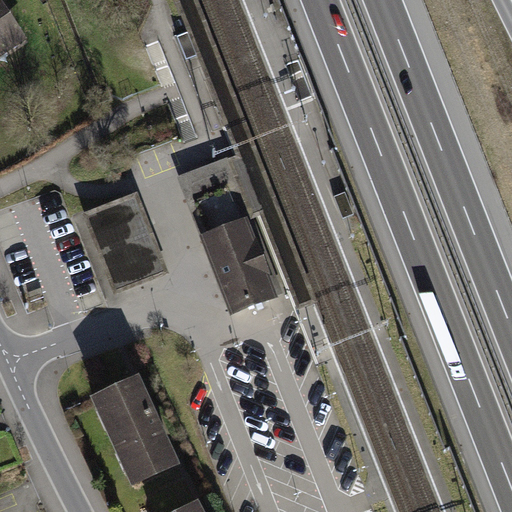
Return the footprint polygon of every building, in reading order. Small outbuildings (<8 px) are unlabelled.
[(198,0),(173,0),(186,34),(188,33),(202,67),(229,140),(236,158),(260,218),(296,312),(318,304),(198,0)] [(0,15),(0,49),(16,39),(0,15)] [(271,297),(269,297),(270,300),(283,295),(254,220),(260,218),(236,158),(231,160),(230,158),(177,179),(203,246),(207,245),(206,243),(244,228),(254,251),(258,249),(267,272),(262,274),(271,297)] [(112,293),(167,273),(137,192),(82,212),(112,293)] [(215,266),(233,312),(269,297),(271,297),(262,274),(267,272),(258,249),(254,251),(244,228),(206,243),(207,245),(215,266)] [(135,385),(99,402),(136,483),(173,466),(153,423),(135,385)]
